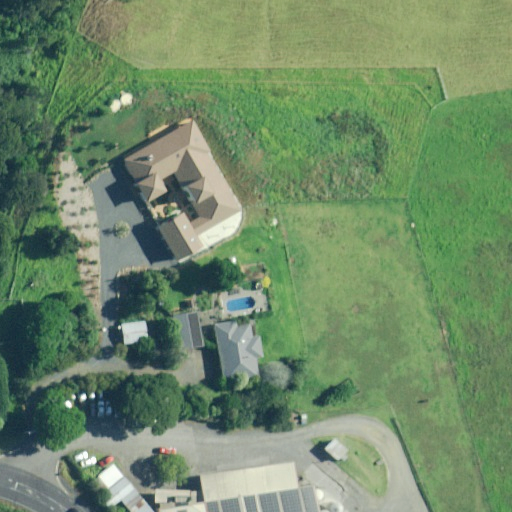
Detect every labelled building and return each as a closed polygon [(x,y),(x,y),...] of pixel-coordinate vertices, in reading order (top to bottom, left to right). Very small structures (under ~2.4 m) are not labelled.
[(181,207),(183,224),(193,223),(191,206),(181,207)] [(198,257),(211,257),(210,246),(198,247),(198,257)] [(122,262),(114,254),(110,258),(119,266),(122,262)] [(198,341),(192,311),(192,308),(169,312),(175,348),(178,347),(198,344),(198,341)] [(142,338),(139,322),(139,319),(117,323),(120,342),(142,338)] [(249,355),(254,354),(255,354),(252,333),(244,334),(242,321),(238,321),(238,319),(229,320),(229,319),(220,320),(207,323),(212,346),(217,378),(218,381),(253,375),(249,355)] [(274,401),(276,412),(286,411),(283,399),(274,401)] [(342,448),(329,437),(320,448),(334,459),(342,448)] [(306,510),(302,483),(288,484),(284,460),(195,473),(199,502),(154,508),(154,511),(148,511),(110,463),(86,482),(109,511),(117,505),(114,500),(117,498),(127,511),(304,511),(304,510),(306,510)] [(187,490),(152,489),(151,502),(186,503),(187,490)]
